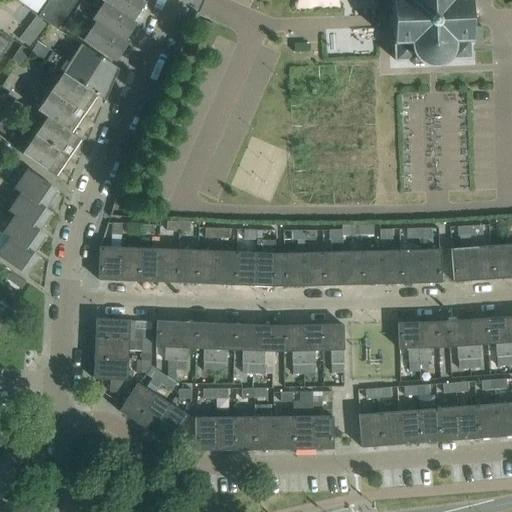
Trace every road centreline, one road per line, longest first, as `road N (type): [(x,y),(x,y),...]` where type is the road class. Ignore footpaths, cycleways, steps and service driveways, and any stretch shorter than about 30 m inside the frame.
road 1 (residential): [(511,451),(193,465),(105,423),(58,423)]
road 2 (residential): [(511,297),(274,306),(62,298)]
road 3 (residential): [(62,298),(85,188),(167,0)]
